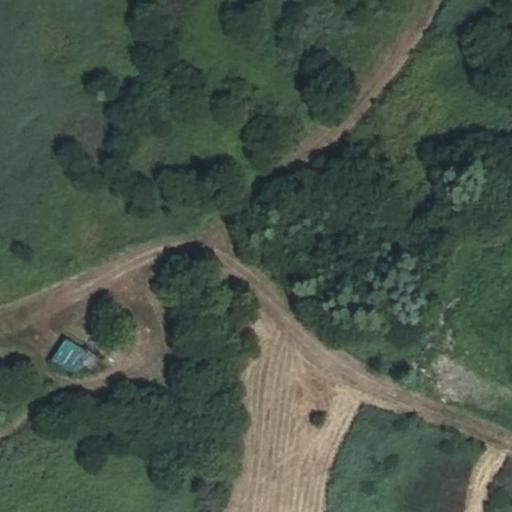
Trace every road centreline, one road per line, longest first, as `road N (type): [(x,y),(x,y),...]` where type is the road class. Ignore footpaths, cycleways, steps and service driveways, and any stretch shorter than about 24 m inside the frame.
road 1 (track): [(0,321),(200,249),(232,266),(353,382),(511,451)]
road 2 (track): [(422,0),(392,57),(200,249)]
